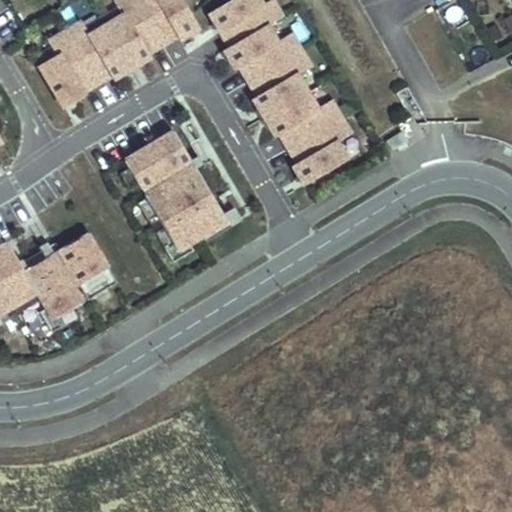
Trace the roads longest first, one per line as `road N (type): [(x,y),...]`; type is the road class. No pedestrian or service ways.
road 1 (residential): [(307,252),(219,108),(189,83),(169,85),(42,164)]
road 2 (residential): [(0,405),(62,397),(97,382),(307,252)]
road 3 (residential): [(307,252),(434,181),(463,175),(493,180),(511,194)]
